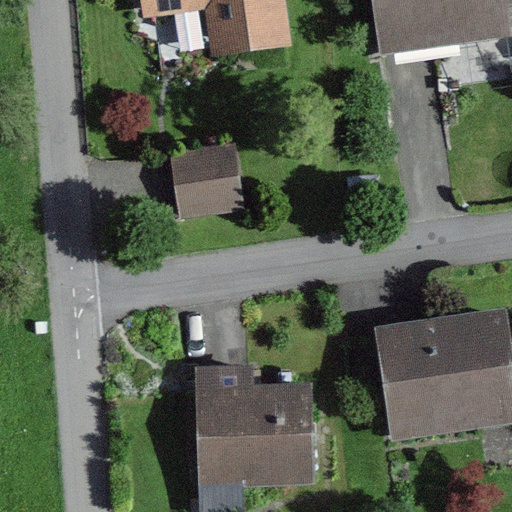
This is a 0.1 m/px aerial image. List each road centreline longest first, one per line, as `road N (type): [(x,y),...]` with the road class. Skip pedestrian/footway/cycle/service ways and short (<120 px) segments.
road 1 (residential): [(69,296),(511,233)]
road 2 (residential): [(46,0),(69,296)]
road 3 (residential): [(69,296),(88,511)]
